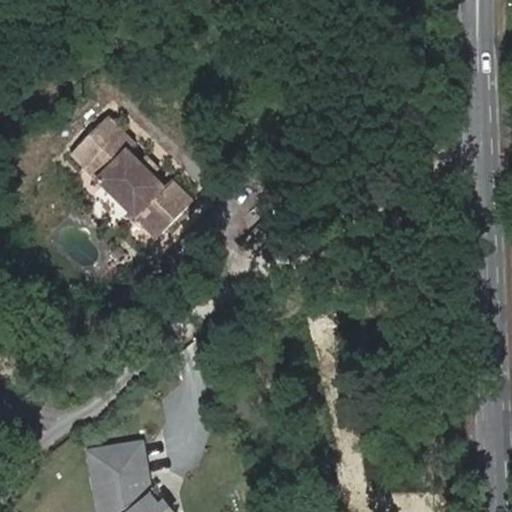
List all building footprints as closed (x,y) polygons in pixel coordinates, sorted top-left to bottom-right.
[(139,145),(126,133),(89,171),(109,190),(123,190),(128,185),(136,194),(131,198),(131,213),(139,220),(147,212),(168,232),(197,203),(176,182),(169,189),(157,177),(144,165),(132,153),(139,145)] [(150,159),(144,165),(157,177),(163,171),(150,159)] [(136,194),(128,185),(123,190),(109,190),(131,213),(131,198),(136,194)] [(168,232),(147,212),(139,220),(160,241),(168,232)] [(143,446),(136,447),(141,477),(148,476),(143,446)] [(136,447),(90,454),(96,486),(103,485),(107,511),(157,511),(161,509),(160,507),(152,498),(148,476),(141,477),(136,447)] [(107,511),(103,485),(96,486),(100,511),(107,511)] [(171,511),(165,503),(160,507),(161,509),(157,511),(171,511)]
